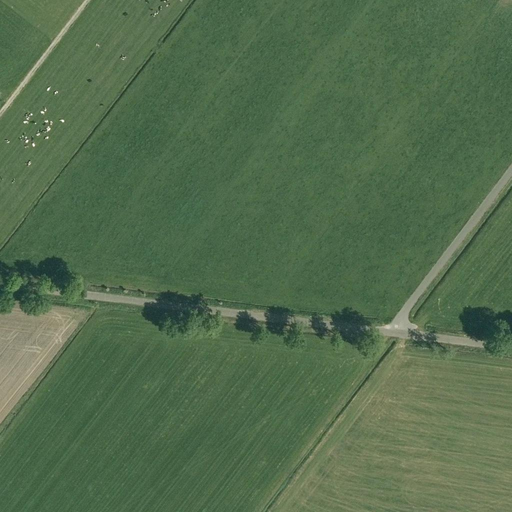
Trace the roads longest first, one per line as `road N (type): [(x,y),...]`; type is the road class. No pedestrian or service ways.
road 1 (unclassified): [(511,349),(0,279)]
road 2 (unknown): [(393,333),(511,172)]
